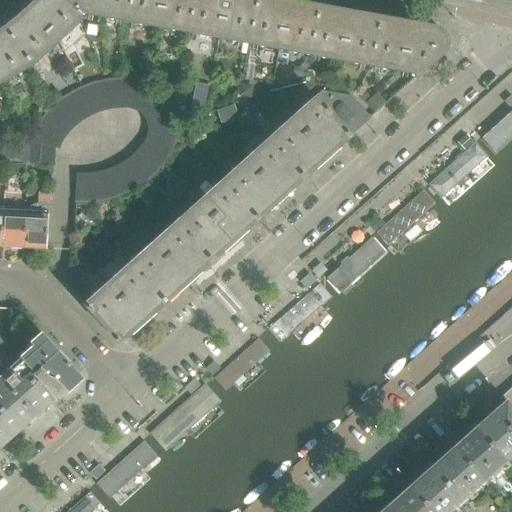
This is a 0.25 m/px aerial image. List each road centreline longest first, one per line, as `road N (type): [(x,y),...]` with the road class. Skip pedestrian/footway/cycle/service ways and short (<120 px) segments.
road 1 (residential): [(469,87),(128,388)]
road 2 (residential): [(309,511),(495,345),(511,340)]
road 3 (residential): [(0,283),(41,286),(128,388)]
road 4 (residential): [(128,388),(0,504)]
